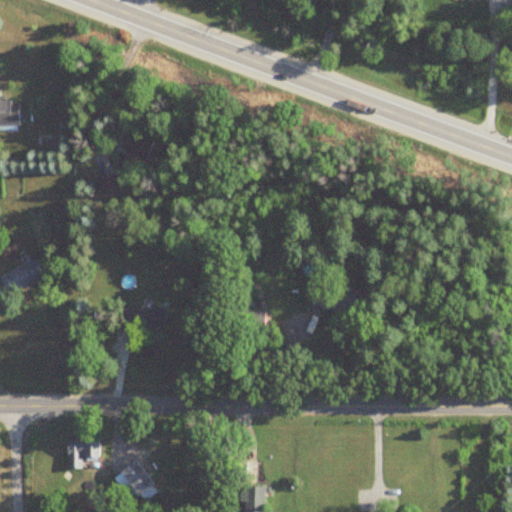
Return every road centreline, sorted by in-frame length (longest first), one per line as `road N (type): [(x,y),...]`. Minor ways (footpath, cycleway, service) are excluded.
road 1 (residential): [(511,408),(0,408)]
road 2 (secondary): [(89,0),(511,155)]
